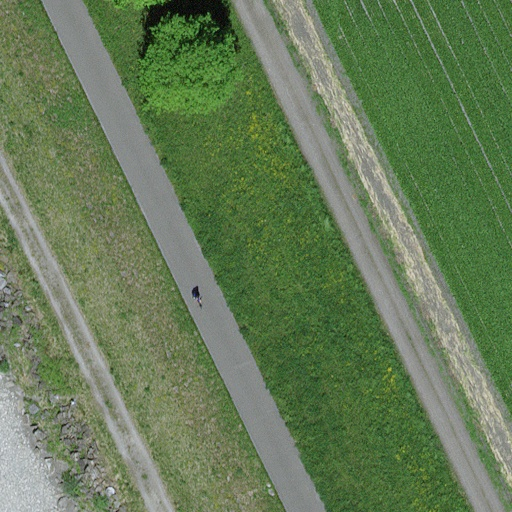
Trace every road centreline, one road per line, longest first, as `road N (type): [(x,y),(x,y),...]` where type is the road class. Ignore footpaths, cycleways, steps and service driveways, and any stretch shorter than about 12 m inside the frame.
road 1 (track): [(273,0),(511,508)]
road 2 (track): [(157,511),(0,187)]
